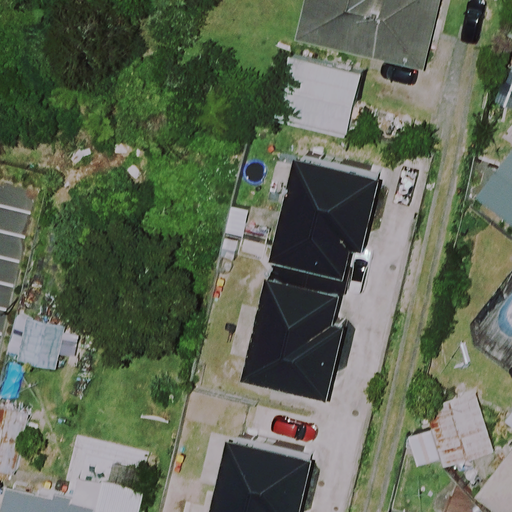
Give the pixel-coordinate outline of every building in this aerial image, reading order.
[(309,0),(301,38),(425,66),(440,0),(309,0)] [(362,72),(295,58),(282,120),(348,134),(362,72)] [(511,154),(480,200),(511,222),(511,154)] [(68,321),(30,313),(20,359),(58,367),(68,321)] [(417,462),(440,456),(442,464),(491,450),(476,392),(426,406),(430,420),(408,426),(417,462)] [(511,511),(511,413),(509,418),(511,420),(511,450),(478,497),(499,511),(511,511)] [(140,511),(146,488),(80,473),(74,498),(10,483),(2,511),(140,511)]
